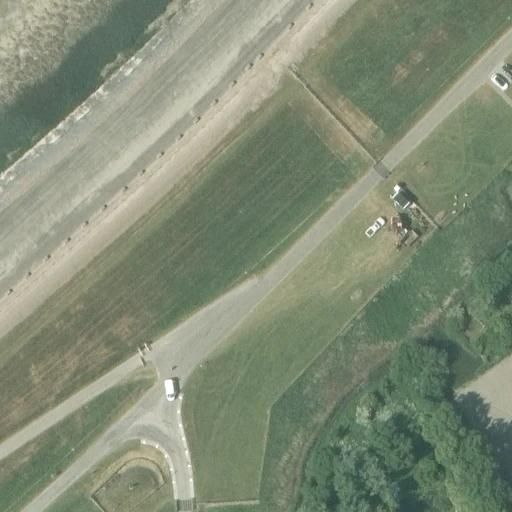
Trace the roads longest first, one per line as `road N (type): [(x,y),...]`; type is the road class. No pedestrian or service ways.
road 1 (unclassified): [(214,339),(511,41)]
road 2 (unclassified): [(0,453),(180,338),(200,331),(214,339)]
road 3 (unclassified): [(30,511),(159,394)]
road 4 (unclassified): [(184,511),(159,394)]
